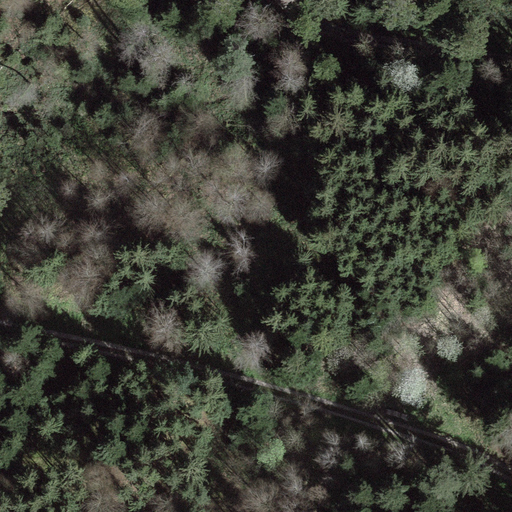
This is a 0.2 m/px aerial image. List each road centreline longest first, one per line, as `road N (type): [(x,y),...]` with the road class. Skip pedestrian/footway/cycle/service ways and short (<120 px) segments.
road 1 (track): [(0,327),(322,405),(451,445),(511,476)]
road 2 (track): [(511,65),(323,30),(273,0)]
